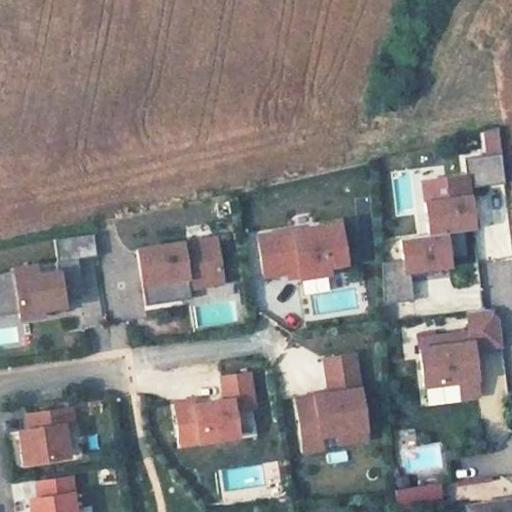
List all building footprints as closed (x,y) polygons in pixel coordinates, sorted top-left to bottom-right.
[(423,200),(428,233),(462,228),(473,227),(467,186),(503,181),(496,125),(483,129),(486,153),(462,156),(464,174),(445,176),(447,197),(423,200)] [(445,176),(421,180),(423,200),(447,197),(445,176)] [(483,256),(510,255),(507,189),(478,190),(479,217),(481,217),(483,256)] [(338,224),(256,236),(262,276),(286,272),(297,270),(298,278),(327,274),(326,266),(324,254),(342,251),(338,224)] [(466,252),(462,228),(428,233),(399,237),(402,258),(381,261),(383,302),(413,298),(410,269),(449,264),(447,255),(466,252)] [(215,239),(137,251),(146,307),(182,301),(181,290),(189,288),(222,284),(215,239)] [(324,254),(326,266),(344,264),(342,251),(324,254)] [(11,270),(11,272),(0,273),(0,316),(18,314),(19,319),(41,315),(40,310),(50,308),(51,313),(63,311),(61,302),(82,299),(76,260),(54,263),(56,273),(34,276),(32,267),(11,270)] [(297,270),(286,272),(287,280),(298,278),(297,270)] [(181,290),(182,301),(191,300),(189,288),(181,290)] [(196,304),(200,326),(237,320),(234,298),(196,304)] [(502,342),(499,314),(487,306),(466,308),(469,329),(417,336),(423,383),(459,378),(461,395),(479,392),(472,346),(502,342)] [(91,325),(90,349),(125,349),(126,326),(91,325)] [(354,348),(324,353),(329,387),(295,393),(304,446),(322,443),(320,431),(338,428),(356,425),(352,403),(362,401),(354,348)] [(253,403),(247,367),(221,372),(224,395),(193,400),(192,395),(173,398),(180,440),(237,431),(233,406),(253,403)] [(509,400),(492,402),(494,420),(511,418),(509,400)] [(356,425),(338,428),(340,438),(367,433),(362,401),(352,403),(356,425)] [(69,404),(24,411),(26,426),(17,428),(22,459),(67,452),(62,422),(71,420),(69,404)] [(494,420),(483,421),(487,449),(511,445),(511,422),(511,418),(494,420)] [(406,478),(447,472),(443,443),(402,449),(406,478)] [(265,466),(225,468),(227,496),(208,497),(208,503),(267,499),(265,466)] [(69,474),(35,479),(38,495),(27,496),(29,511),(73,511),(70,491),(72,490),(69,474)] [(444,501),(441,480),(395,487),(398,508),(444,501)] [(511,511),(511,499),(466,505),(466,511),(511,511)]
